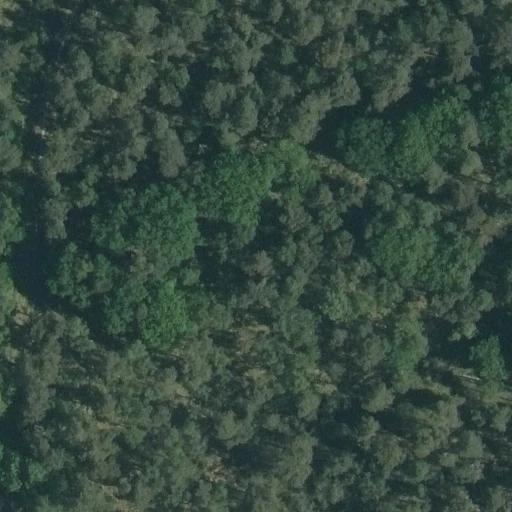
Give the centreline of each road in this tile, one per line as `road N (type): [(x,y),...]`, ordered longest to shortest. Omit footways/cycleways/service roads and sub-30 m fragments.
road 1 (track): [(511,78),(244,150),(67,216),(39,200)]
road 2 (track): [(9,443),(31,246),(83,0)]
